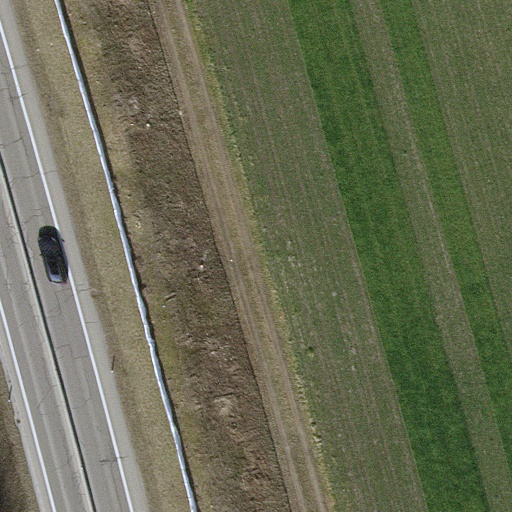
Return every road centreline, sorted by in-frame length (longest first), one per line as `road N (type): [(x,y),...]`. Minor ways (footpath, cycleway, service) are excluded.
road 1 (track): [(172,0),(311,511)]
road 2 (trunk): [(280,511),(143,0)]
road 3 (trunk): [(115,511),(0,83)]
road 4 (trunk): [(0,227),(75,511)]
